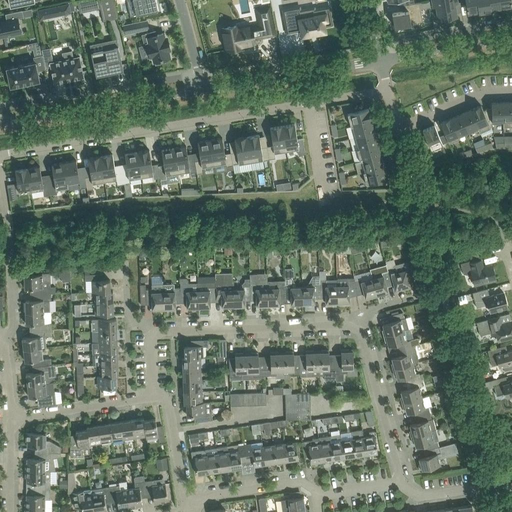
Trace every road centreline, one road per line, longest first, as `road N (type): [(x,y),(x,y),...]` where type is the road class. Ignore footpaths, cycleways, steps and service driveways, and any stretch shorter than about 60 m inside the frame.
road 1 (residential): [(0,154),(307,102)]
road 2 (residential): [(149,329),(363,322)]
road 3 (residential): [(0,124),(202,90)]
road 4 (residential): [(202,90),(380,61)]
road 5 (residential): [(363,322),(402,480)]
road 6 (residential): [(156,400),(12,419)]
road 7 (residential): [(184,499),(303,480),(315,492)]
road 8 (residential): [(380,61),(511,39)]
road 9 (residential): [(396,127),(477,93),(511,89)]
